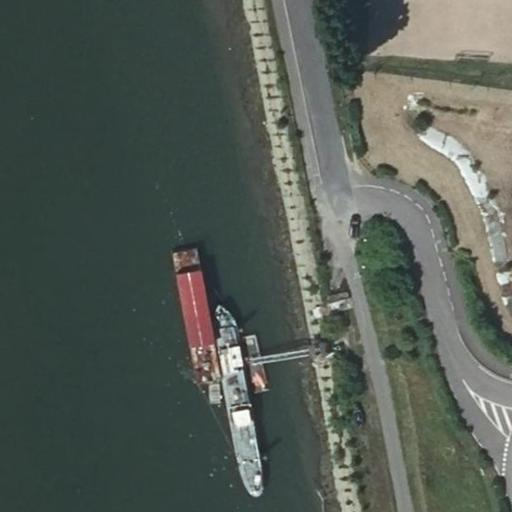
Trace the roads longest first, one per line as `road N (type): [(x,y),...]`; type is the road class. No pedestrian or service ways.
road 1 (unclassified): [(445,328),(411,214),(330,174)]
road 2 (unclassified): [(293,0),(330,174)]
road 3 (unclassified): [(445,328),(452,377),(511,463)]
